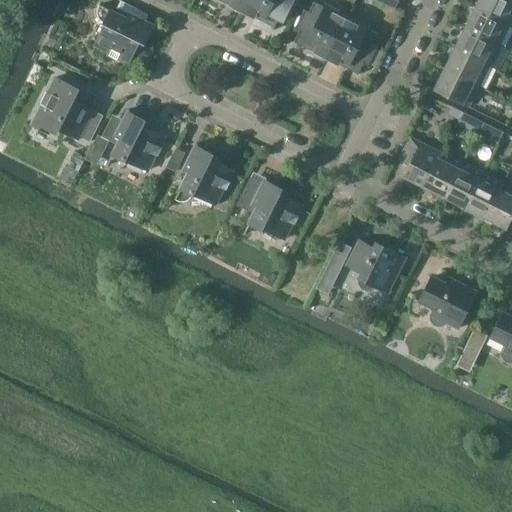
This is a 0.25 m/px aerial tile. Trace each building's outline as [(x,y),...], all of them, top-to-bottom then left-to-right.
[(226,0),(231,2),(229,5),(241,11),(247,0),(226,0)] [(247,0),(241,11),(255,18),(256,15),(276,24),(279,19),(283,21),(293,0),(247,0)] [(373,0),(395,10),(399,0),(373,0)] [(511,26),(511,24),(511,0),(510,0),(480,0),(476,9),(511,26)] [(325,7),(314,2),(309,12),(304,9),(295,29),(299,31),(295,39),(315,49),(313,52),(326,58),(348,15),(326,4),(325,7)] [(125,17),(98,4),(96,7),(96,10),(96,13),(96,15),(97,18),(99,20),(101,22),(105,24),(94,45),(110,53),(109,56),(117,60),(118,57),(129,63),(140,41),(145,43),(153,26),(127,12),(125,17)] [(501,47),(511,26),(476,9),(466,29),(501,47)] [(368,66),(378,46),(374,44),(379,34),(368,28),(369,26),(348,15),(326,58),(339,64),(340,61),(360,71),(364,63),(368,66)] [(491,67),(501,47),(466,29),(456,50),(491,67)] [(481,88),(491,67),(456,50),(446,70),(481,88)] [(470,108),(481,88),(446,70),(436,91),(470,108)] [(70,98),(75,87),(55,77),(48,92),(47,91),(40,103),(46,106),(38,123),(57,133),(59,129),(78,139),(79,137),(89,142),(102,115),(93,110),(93,109),(70,98)] [(459,120),(463,112),(451,106),(447,113),(459,120)] [(120,139),(112,155),(125,161),(126,160),(147,171),(155,155),(158,157),(162,149),(160,147),(165,137),(143,126),(146,121),(129,112),(130,111),(129,110),(116,136),(120,139)] [(477,133),(483,122),(463,112),(459,120),(457,123),(477,133)] [(498,144),(504,132),(483,122),(477,133),(498,144)] [(96,145),(93,150),(102,155),(109,141),(103,138),(97,136),(93,144),(96,145)] [(424,188),(442,154),(410,138),(398,161),(409,166),(403,178),(424,188)] [(226,190),(230,182),(227,181),(233,170),(211,159),(213,155),(196,146),(184,169),(189,172),(175,199),(178,200),(180,201),(182,201),(185,201),(188,200),(190,199),(192,197),(193,195),(193,194),(215,205),(223,189),(226,190)] [(445,199),(463,162),(445,152),(442,154),(424,188),(445,199)] [(466,209),(484,172),(463,162),(445,199),(466,209)] [(485,219),(502,184),(504,182),(484,172),(466,209),(485,219)] [(262,184),(250,179),(237,206),(253,214),(249,223),(262,229),(262,228),(284,239),(292,223),(295,225),(299,217),(296,215),(302,205),(280,194),(282,189),(265,180),(262,184)] [(507,229),(511,218),(511,188),(506,186),(502,184),(485,219),(507,229)] [(374,248),(360,241),(347,266),(362,273),(359,280),(359,284),(362,288),(366,291),(371,290),(375,288),(375,287),(387,293),(405,257),(377,243),(374,248)] [(338,244),(333,253),(346,259),(351,249),(339,243),(338,244)] [(451,286),(431,277),(418,302),(433,309),(430,315),(430,320),(433,324),(437,326),(442,326),(446,323),(447,322),(459,328),(476,293),(453,281),(451,286)] [(511,317),(503,313),(490,338),(505,345),(502,352),(502,357),(505,361),(509,363),(511,362),(511,317)]
